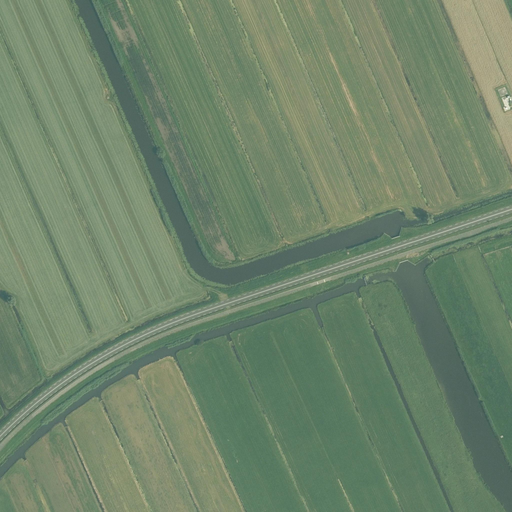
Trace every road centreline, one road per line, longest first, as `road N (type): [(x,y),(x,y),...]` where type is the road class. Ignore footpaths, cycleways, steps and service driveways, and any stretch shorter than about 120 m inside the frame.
road 1 (unclassified): [(0,448),(78,381),(160,336),(511,218)]
road 2 (primary): [(0,436),(61,383),(138,339),(511,210)]
